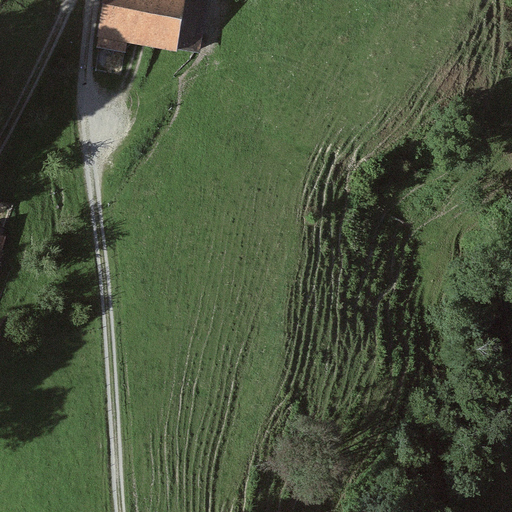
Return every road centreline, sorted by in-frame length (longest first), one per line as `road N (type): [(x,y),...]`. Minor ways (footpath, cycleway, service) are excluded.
road 1 (track): [(122,511),(84,91),(95,0)]
road 2 (track): [(0,148),(73,0)]
